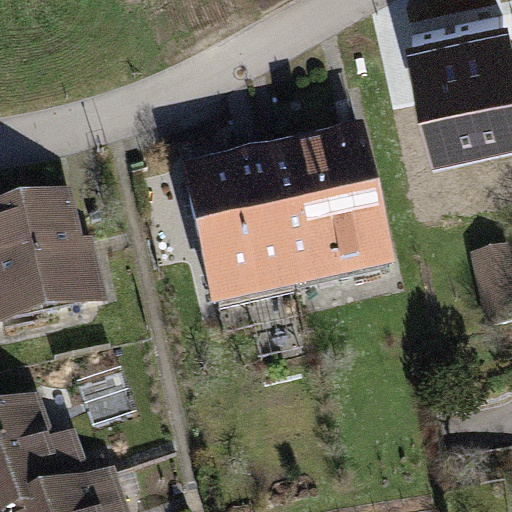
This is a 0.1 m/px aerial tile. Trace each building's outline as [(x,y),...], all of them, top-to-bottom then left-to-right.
[(450,170),(511,156),(511,153),(482,15),(430,27),(449,112),(438,115),(450,170)] [(365,148),(269,169),(295,286),(391,265),(365,148)] [(214,304),(295,286),(269,169),(189,187),(214,304)] [(0,215),(0,337),(107,313),(93,251),(79,255),(66,200),(0,215)] [(511,278),(509,260),(472,266),(483,334),(511,329),(511,278)] [(35,409),(0,420),(0,511),(23,511),(89,490),(73,443),(49,451),(35,409)] [(23,511),(124,511),(114,481),(89,490),(23,511)]
